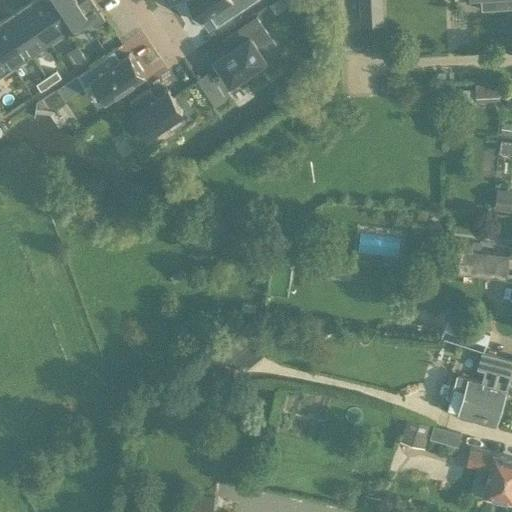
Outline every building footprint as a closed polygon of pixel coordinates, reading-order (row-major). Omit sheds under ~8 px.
[(65,26),(47,0),(31,0),(25,4),(24,3),(24,4),(47,38),(55,33),(65,26)] [(105,17),(93,0),(80,0),(78,1),(77,0),(47,0),(65,26),(69,33),(70,34),(71,34),(90,21),(92,25),(105,17)] [(185,0),(199,21),(202,20),(209,15),(216,25),(217,25),(254,0),(185,0)] [(276,12),(287,5),(283,0),(274,0),(270,3),(276,12)] [(359,0),(361,24),(384,23),(382,0),(359,0)] [(511,0),(480,0),(481,9),(511,7),(511,0)] [(24,4),(24,3),(23,4),(24,5),(14,11),(13,12),(7,17),(6,15),(5,16),(31,54),(50,42),(47,38),(24,4)] [(31,54),(5,16),(6,17),(0,20),(0,46),(11,62),(14,66),(31,54)] [(271,37),(256,16),(223,38),(230,48),(215,58),(230,81),(265,58),(258,46),(271,37)] [(11,62),(0,46),(0,88),(2,87),(0,83),(0,78),(15,69),(14,66),(11,62)] [(113,49),(77,74),(85,85),(93,80),(106,100),(143,75),(140,72),(143,70),(137,60),(134,62),(128,54),(120,59),(113,49)] [(82,52),(72,59),(77,66),(87,59),(82,52)] [(56,70),(46,77),(50,83),(60,77),(56,70)] [(215,106),(227,98),(208,71),(197,79),(215,106)] [(46,77),(36,83),(40,90),(50,83),(46,77)] [(499,101),(499,83),(475,84),(476,102),(499,101)] [(148,134),(166,122),(171,129),(185,119),(181,112),(182,111),(168,89),(156,97),(150,87),(130,100),(137,110),(133,113),(148,134)] [(511,139),(503,139),(501,152),(511,153),(511,139)] [(511,211),(511,189),(497,188),(495,209),(511,211)] [(418,208),(417,218),(425,219),(426,209),(418,208)] [(68,215),(46,229),(67,263),(90,249),(68,215)] [(125,227),(91,249),(105,271),(139,250),(125,227)] [(46,229),(23,243),(45,277),(67,263),(46,229)] [(23,243),(1,258),(23,291),(45,277),(23,243)] [(456,248),(453,272),(457,272),(464,273),(473,274),(506,278),(509,254),(458,248),(456,248)] [(139,250),(105,271),(120,293),(153,272),(139,250)] [(1,258),(0,258),(0,304),(1,306),(23,291),(1,258)] [(153,272),(120,293),(134,316),(168,294),(153,272)] [(95,316),(73,330),(95,364),(117,349),(95,316)] [(492,332),(444,317),(438,337),(486,351),(492,332)] [(232,322),(212,337),(218,345),(238,329),(232,322)] [(218,345),(202,358),(213,372),(232,357),(241,369),(252,360),(242,348),(253,340),(242,326),(238,329),(218,345)] [(73,330),(51,344),(72,378),(95,364),(73,330)] [(51,344),(29,358),(50,392),(72,378),(51,344)] [(453,387),(447,408),(460,411),(461,408),(498,418),(503,401),(506,393),(511,369),(511,360),(483,352),(478,366),(486,369),(482,381),(469,377),(469,378),(458,375),(454,387),(453,387)] [(29,358),(6,373),(28,406),(50,392),(29,358)] [(6,373),(0,376),(0,411),(6,420),(28,406),(6,373)] [(425,444),(431,423),(410,417),(403,438),(425,444)] [(457,445),(460,433),(431,424),(428,436),(457,445)] [(471,447),(467,462),(490,468),(484,493),(511,500),(511,456),(494,452),(494,453),(471,447)] [(213,511),(215,493),(187,491),(185,511),(213,511)] [(364,507),(378,510),(380,499),(367,496),(364,507)]
